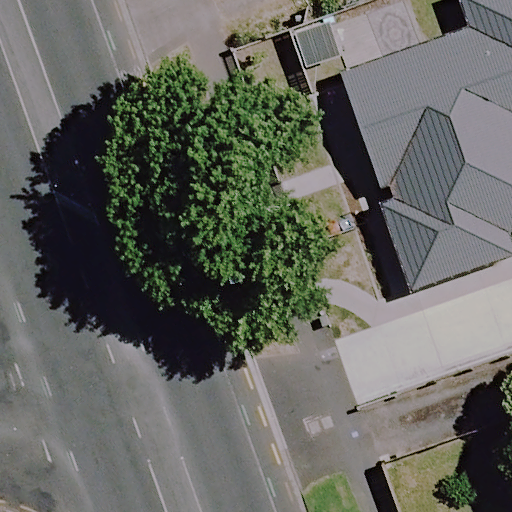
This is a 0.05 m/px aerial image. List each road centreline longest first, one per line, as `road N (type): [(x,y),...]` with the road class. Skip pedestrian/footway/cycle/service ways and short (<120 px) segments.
road 1 (secondary): [(124,357),(0,7)]
road 2 (secondary): [(179,511),(124,357)]
road 3 (residential): [(0,394),(124,357)]
